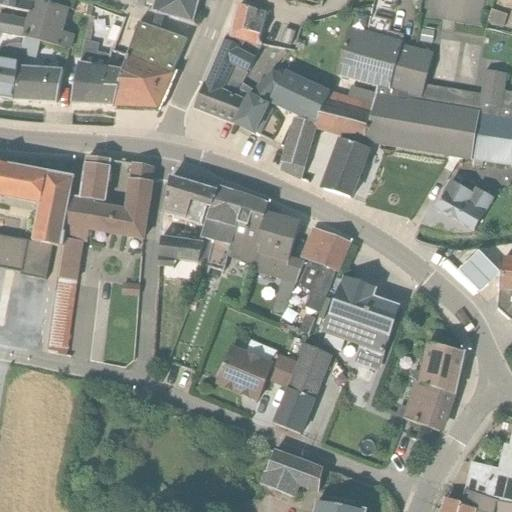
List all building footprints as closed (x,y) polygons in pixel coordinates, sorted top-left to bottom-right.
[(0,0),(0,8),(28,14),(32,15),(35,1),(53,6),(54,0),(0,0)] [(32,15),(28,14),(26,18),(22,39),(39,43),(67,49),(70,50),(74,36),(62,33),(68,11),(72,12),(76,1),(72,0),(54,0),(53,6),(35,1),(32,15)] [(147,0),(146,5),(154,7),(152,12),(191,23),(197,0),(147,0)] [(277,0),(313,10),(321,8),(323,0),(277,0)] [(230,37),(257,47),(266,13),(238,6),(231,34),(230,37)] [(389,91),(400,46),(403,38),(387,33),(389,23),(370,19),(372,8),(353,13),(336,76),(376,88),(389,91)] [(490,10),(485,24),(502,30),(507,16),(490,10)] [(0,34),(22,39),(26,18),(0,15),(0,34)] [(121,70),(113,107),(116,107),(134,108),(157,109),(173,71),(187,40),(173,36),(159,31),(138,23),(121,70)] [(284,30),(279,44),(290,48),(295,33),(284,30)] [(204,84),(246,100),(254,90),(242,84),(261,48),(257,47),(230,37),(225,36),(204,84)] [(21,45),(19,56),(36,59),(39,43),(22,39),(21,45)] [(98,106),(106,68),(109,55),(96,53),(98,45),(83,42),(71,105),(98,106)] [(0,99),(13,101),(18,68),(19,56),(21,45),(12,45),(5,47),(0,50),(0,99)] [(375,94),(478,115),(511,120),(511,93),(503,92),(506,75),(483,72),(480,95),(424,86),(433,54),(400,46),(389,91),(376,88),(375,94)] [(18,68),(13,101),(56,104),(58,71),(18,68)] [(106,68),(98,106),(113,107),(121,70),(106,68)] [(246,100),(234,125),(253,135),(254,133),(258,136),(273,107),(294,118),(315,126),(326,102),(362,112),(370,114),(375,94),(349,87),(346,97),(329,92),(285,71),(281,79),(269,69),(254,90),(246,100)] [(134,108),(116,107),(116,111),(155,113),(159,113),(177,73),(173,71),(157,109),(134,108)] [(246,100),(204,84),(195,108),(196,111),(234,125),(246,100)] [(478,115),(375,94),(370,114),(363,143),(452,158),(472,161),(478,115)] [(315,126),(294,118),(285,151),(279,170),(298,179),(304,170),(316,131),(338,138),(322,191),(350,199),(365,149),(361,148),(363,143),(370,114),(362,112),(326,102),(315,126)] [(511,120),(478,115),(472,161),(511,169),(511,120)] [(112,161),(98,160),(86,158),(81,199),(70,197),(63,248),(47,353),(65,357),(82,243),(87,244),(89,231),(142,240),(149,201),(151,177),(152,169),(151,168),(133,165),(112,161)] [(63,248),(70,197),(73,179),(7,167),(0,165),(0,199),(39,206),(32,242),(0,236),(0,269),(20,274),(19,276),(45,281),(52,247),(63,248)] [(210,209),(215,192),(169,179),(164,215),(200,226),(205,208),(210,209)] [(444,196),(436,209),(443,213),(442,214),(473,232),(493,199),(474,190),(471,194),(452,183),(443,196),(444,196)] [(212,242),(206,266),(223,272),(227,257),(254,266),(259,248),(255,247),(268,205),(249,198),(216,188),(215,192),(210,209),(200,239),(212,242)] [(259,248),(254,266),(253,273),(280,281),(278,288),(292,291),(303,262),(289,257),(298,227),(295,223),(274,217),(276,212),(273,207),(268,205),(255,247),(259,248)] [(308,262),(296,288),(309,293),(303,308),(318,315),(321,308),(347,244),(313,231),(302,259),(308,262)] [(212,242),(200,239),(199,242),(161,238),(157,268),(174,270),(174,261),(198,264),(206,266),(212,242)] [(474,249),(456,267),(477,290),(496,272),(474,249)] [(511,259),(503,259),(497,309),(501,312),(511,321),(511,259)] [(324,335),(321,346),(340,352),(343,343),(359,348),(354,363),(379,372),(386,353),(383,352),(398,308),(372,299),(375,290),(342,279),(322,335),(324,335)] [(121,285),(120,295),(138,296),(139,287),(121,285)] [(304,316),(298,332),(308,336),(315,320),(304,316)] [(270,363),(274,354),(275,352),(251,342),(246,353),(270,363)] [(419,385),(454,396),(464,354),(429,346),(419,385)] [(297,362),(287,389),(273,425),(300,436),(333,357),(303,347),(297,362)] [(270,363),(246,353),(232,348),(216,385),(257,402),(265,382),(287,389),(297,362),(274,354),(270,363)] [(407,408),(403,420),(416,426),(420,427),(431,430),(438,433),(444,422),(449,412),(454,396),(419,385),(414,384),(407,408)] [(403,420),(407,408),(399,405),(395,417),(403,420)] [(431,430),(420,427),(416,440),(426,443),(431,430)] [(511,505),(511,434),(508,450),(503,449),(498,471),(470,464),(464,491),(496,502),(511,505)] [(263,474),(259,486),(295,500),(298,489),(318,495),(323,471),(273,453),(265,474),(263,474)] [(441,511),(511,511),(511,505),(496,502),(464,491),(460,506),(444,501),(441,511)] [(315,504),(313,511),(356,511),(353,511),(354,505),(330,500),(329,507),(315,504)]
